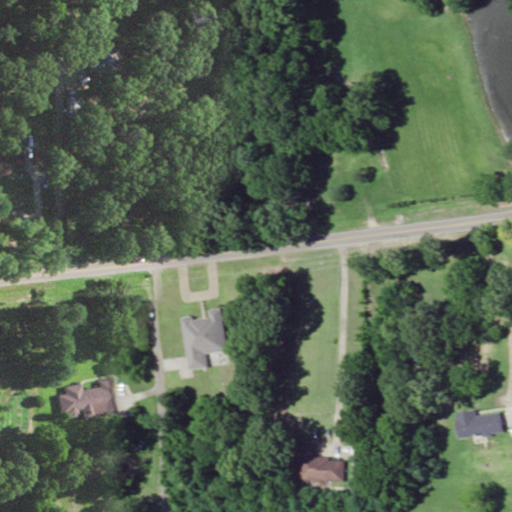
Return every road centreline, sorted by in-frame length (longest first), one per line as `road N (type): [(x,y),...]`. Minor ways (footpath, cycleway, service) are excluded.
road 1 (residential): [(0,278),(511,216)]
road 2 (residential): [(153,261),(165,493),(173,511)]
